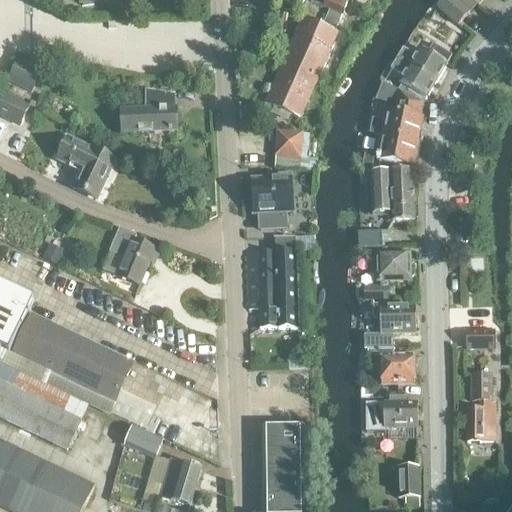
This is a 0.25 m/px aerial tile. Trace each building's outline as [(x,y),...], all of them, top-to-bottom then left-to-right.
[(336,31),(348,0),(311,0),(311,2),(330,10),(324,26),(336,31)] [(456,27),(469,13),(454,0),(442,0),(435,8),(456,27)] [(302,121),(339,37),(303,21),(266,105),(302,121)] [(452,57),(434,46),(429,53),(422,49),(417,56),(405,48),(398,59),(437,84),(449,67),(447,66),(452,57)] [(20,59),(7,83),(32,95),(44,72),(20,59)] [(427,100),(437,84),(398,59),(393,68),(405,77),(401,82),(427,100)] [(145,111),(122,111),(122,122),(122,135),(177,134),(176,110),(175,110),(174,97),(145,91),(145,111)] [(420,118),(422,103),(399,91),(395,111),(387,109),(385,121),(387,123),(385,136),(418,142),(422,120),(420,118)] [(32,108),(24,104),(6,95),(0,107),(0,119),(21,130),(32,108)] [(46,116),(51,105),(40,100),(35,110),(46,116)] [(276,159),(275,171),(315,173),(316,174),(317,162),(316,162),(308,161),(310,137),(302,137),(278,135),(276,159)] [(413,167),(418,142),(385,136),(382,152),(380,150),(378,160),(381,162),(380,164),(393,166),(394,163),(413,167)] [(94,203),(112,165),(67,144),(57,164),(82,176),(74,193),(94,203)] [(362,171),(363,171),(371,173),(374,156),(365,154),(362,171)] [(415,223),(413,172),(371,174),(373,215),(394,214),(394,224),(415,223)] [(253,186),(251,190),(252,198),(254,201),(254,208),(258,207),(258,216),(259,216),(260,232),(287,230),(286,214),(293,214),(291,176),(270,178),(271,182),(253,183),(253,186)] [(139,289),(154,252),(133,243),(135,237),(119,231),(110,253),(125,259),(117,280),(139,289)] [(381,231),(360,232),(360,247),(382,247),(382,243),(387,243),(387,231),(381,231)] [(276,254),(294,254),(293,239),(276,240),(276,254)] [(58,268),(63,257),(47,250),(42,260),(58,268)] [(386,252),(366,252),(366,261),(377,261),(378,283),(383,283),(383,286),(388,286),(388,283),(411,283),(411,254),(386,254),(386,252)] [(299,331),(297,254),(294,254),(276,254),(249,255),(251,311),(260,311),(260,333),(299,331)] [(0,284),(0,351),(7,355),(33,300),(0,284)] [(361,304),(385,304),(385,288),(361,288),(361,304)] [(390,309),(390,305),(374,306),(375,320),(381,320),(381,336),(417,335),(416,309),(390,309)] [(113,406),(133,365),(32,317),(12,358),(113,406)] [(467,352),(497,352),(497,334),(466,335),(467,352)] [(396,359),(395,336),(363,337),(363,340),(363,347),(380,347),(380,350),(380,355),(369,355),(370,371),(383,371),(383,386),(415,385),(414,358),(396,359)] [(493,402),(493,378),(472,378),(472,403),(480,403),(480,412),(467,412),(467,445),(497,445),(497,402),(493,402)] [(0,421),(66,453),(80,424),(0,385),(0,421)] [(385,405),(366,406),(367,434),(385,433),(385,431),(419,430),(418,404),(407,404),(407,398),(391,399),(391,404),(385,404),(385,405)] [(133,428),(124,448),(155,461),(164,442),(133,428)] [(305,430),(261,430),(262,475),(262,511),(306,511),(306,475),(305,430)] [(0,509),(6,511),(83,511),(94,491),(0,446),(0,509)] [(190,509),(200,474),(170,466),(160,501),(190,509)] [(399,500),(420,500),(420,471),(399,471),(399,500)]
